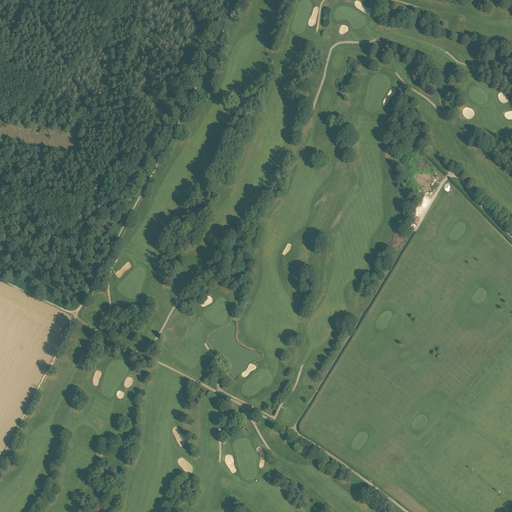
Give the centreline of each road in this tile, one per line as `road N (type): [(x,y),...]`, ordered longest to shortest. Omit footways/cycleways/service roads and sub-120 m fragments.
road 1 (track): [(0,467),(78,316),(313,443),(406,511)]
road 2 (track): [(0,276),(78,316),(238,0)]
road 3 (track): [(39,0),(84,99),(84,128),(78,138),(0,124)]
